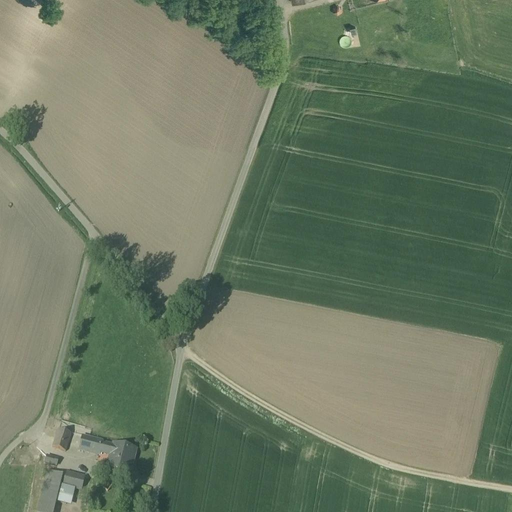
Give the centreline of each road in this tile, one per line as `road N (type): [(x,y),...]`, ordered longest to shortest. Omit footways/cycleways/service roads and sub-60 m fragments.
road 1 (track): [(511,491),(385,467),(185,342)]
road 2 (unclassified): [(272,0),(282,73),(222,218),(185,342)]
road 3 (unclassified): [(0,129),(185,342)]
road 4 (unclassified): [(185,342),(150,511)]
